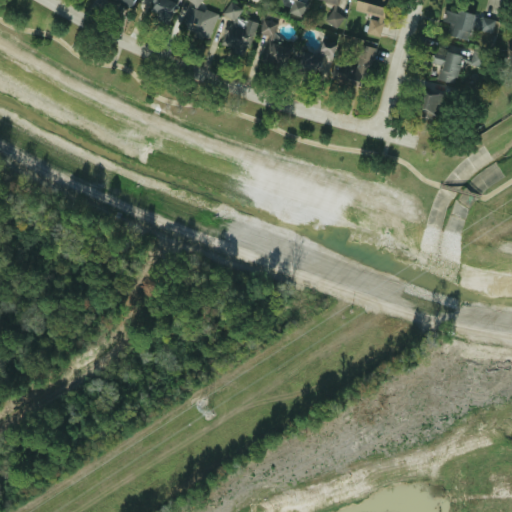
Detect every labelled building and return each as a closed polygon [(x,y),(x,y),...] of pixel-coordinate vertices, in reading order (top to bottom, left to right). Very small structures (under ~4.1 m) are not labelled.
[(112,0),(130,8),(134,0),(112,0)] [(175,0),(148,0),(144,16),(170,22),(175,0)] [(200,0),(184,0),(195,8),(200,0)] [(300,18),(305,3),(295,0),(291,0),(286,13),(300,18)] [(384,0),(355,0),(354,11),(367,13),(364,33),(380,35),(384,0)] [(245,56),(255,23),(237,18),(241,7),(227,3),(223,17),(226,18),(217,48),(245,56)] [(441,21),(451,25),(447,35),(465,41),(473,16),(446,7),(441,21)] [(213,12),(186,10),(184,35),(212,37),(213,12)] [(342,17),(330,10),(322,22),(335,29),(342,17)] [(493,20),(479,17),(476,29),(490,33),(493,20)] [(271,37),(276,23),(263,20),(259,34),(271,37)] [(324,58),(331,59),(335,43),(320,39),(317,55),(302,51),(297,75),(313,79),(316,68),(321,70),(324,58)] [(262,63),(285,67),(289,46),(266,42),(262,63)] [(374,48),(357,44),(355,51),(340,48),(333,79),(365,86),(374,48)] [(439,65),(435,79),(454,84),(461,56),(433,49),(430,63),(439,65)] [(469,64),(481,67),(485,54),(472,51),(469,64)] [(418,115),(445,114),(444,94),(417,94),(418,115)]
